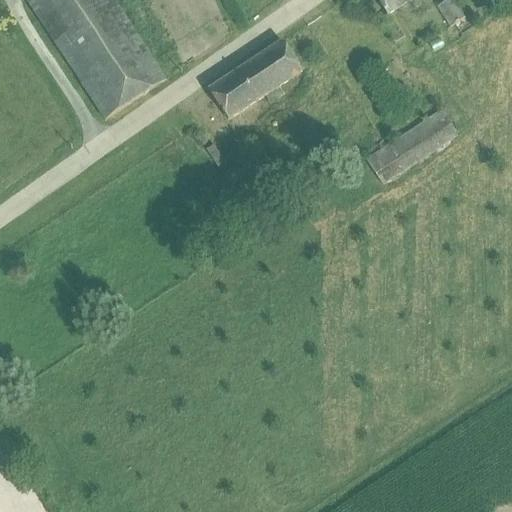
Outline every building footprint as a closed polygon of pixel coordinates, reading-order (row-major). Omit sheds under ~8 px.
[(25,0),(105,122),(166,82),(111,0),(25,0)] [(376,0),(386,15),(379,19),(395,44),(404,38),(390,16),(414,0),(376,0)] [(451,0),(448,0),(437,9),(450,29),(464,18),(451,0)] [(282,43),(208,92),(229,123),(266,99),(270,106),(285,96),(280,89),(302,73),(282,43)] [(441,112),(366,161),(383,187),(457,137),(441,112)] [(214,146),(206,150),(218,168),(226,162),(214,146)]
